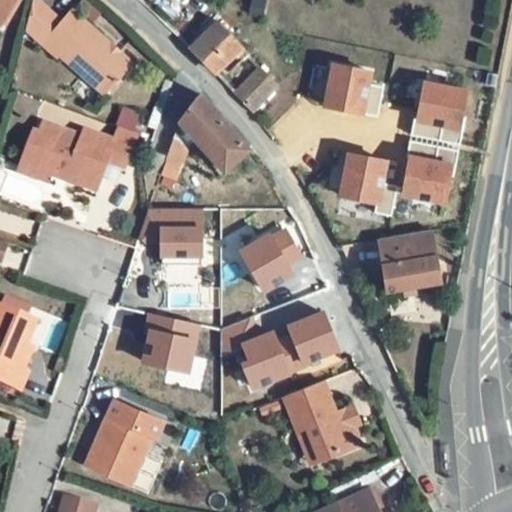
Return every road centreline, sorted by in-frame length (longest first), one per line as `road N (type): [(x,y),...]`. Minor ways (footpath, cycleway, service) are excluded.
road 1 (residential): [(123,0),(276,161),(321,238),(419,449)]
road 2 (residential): [(57,262),(108,279),(30,511)]
road 3 (secondary): [(489,287),(472,377),(483,511)]
road 4 (secondary): [(511,135),(489,287)]
